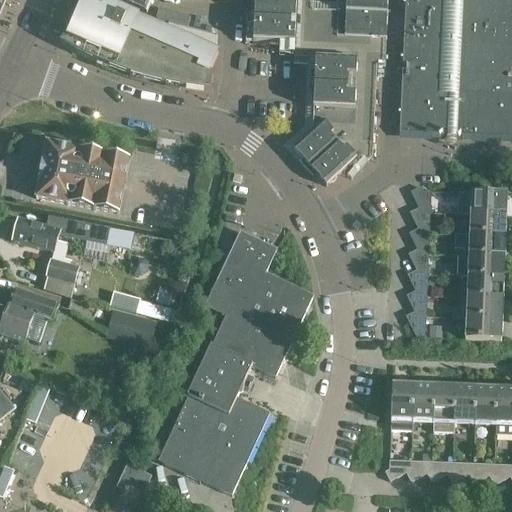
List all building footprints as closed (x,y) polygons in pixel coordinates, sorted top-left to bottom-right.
[(218,54),(217,54),(165,31),(155,26),(141,20),(94,0),(85,0),(74,27),(71,25),(60,45),(67,49),(79,55),(91,61),(97,64),(96,67),(108,72),(131,81),(167,90),(179,92),(181,90),(213,94),(213,92),(212,92),(213,76),(210,74),(218,54)] [(112,0),(129,7),(147,15),(153,0),(256,0),(255,19),(254,43),(245,43),(245,45),(256,46),(256,45),(291,47),(295,47),(296,0),(112,0)] [(327,188),(347,170),(356,161),(373,162),(377,69),(385,69),(386,38),(388,17),(388,3),(379,2),(378,0),(346,0),(346,15),(314,13),(311,13),(309,61),(316,61),(315,89),(314,111),(313,134),(293,152),(311,171),(327,188)] [(314,0),(296,0),(295,47),(294,61),(294,66),(302,66),(309,66),(309,61),(311,13),(314,13),(314,0)] [(511,0),(406,0),(400,136),(446,139),(453,139),(459,139),(511,141),(511,0)] [(163,21),(165,12),(159,11),(157,20),(163,21)] [(165,12),(163,21),(169,23),(172,14),(165,12)] [(172,14),(169,23),(176,24),(178,16),(172,14)] [(178,16),(176,24),(182,26),(184,17),(178,16)] [(184,17),(182,26),(188,28),(191,19),(184,17)] [(316,61),(309,61),(309,66),(305,127),(285,147),(308,174),(311,171),(293,152),(313,134),(314,111),(315,89),(316,61)] [(119,217),(129,161),(47,145),(36,201),(119,217)] [(422,194),(420,190),(411,195),(419,210),(422,216),(431,216),(432,194),(422,194)] [(507,219),(507,197),(471,196),(470,217),(507,219)] [(422,216),(419,210),(411,215),(418,231),(421,236),(430,237),(431,216),(422,216)] [(470,238),(506,239),(507,219),(470,217),(470,238)] [(107,248),(110,231),(49,219),(47,229),(20,222),(13,244),(55,255),(51,267),(39,265),(37,275),(76,285),(80,270),(78,270),(79,266),(65,262),(68,247),(59,244),(60,240),(107,248)] [(421,236),(418,231),(410,236),(418,252),(420,257),(429,257),(430,237),(421,236)] [(241,234),(229,259),(217,285),(254,302),(266,276),(278,252),(241,234)] [(505,260),(506,239),(470,238),(469,259),(505,260)] [(420,257),(418,252),(409,257),(417,273),(419,278),(428,278),(429,257),(420,257)] [(459,279),(468,279),(504,281),(505,260),(469,259),(460,258),(459,279)] [(419,278),(417,273),(408,278),(416,293),(419,298),(427,299),(428,278),(419,278)] [(237,401),(245,385),(252,369),(276,380),(314,299),(266,276),(254,302),(217,285),(205,310),(226,320),(212,349),(212,348),(188,399),(189,400),(159,464),(232,498),(270,416),(237,401)] [(504,301),(504,281),(468,279),(467,300),(504,301)] [(175,293),(162,290),(159,302),(173,305),(175,293)] [(0,337),(24,346),(35,317),(54,324),(60,307),(17,292),(12,307),(11,307),(9,312),(0,308),(0,331),(2,332),(0,336),(0,337)] [(419,298),(416,293),(407,298),(415,315),(418,319),(427,319),(427,299),(419,298)] [(141,307),(114,300),(110,316),(117,317),(137,323),(141,307)] [(503,322),(504,301),(467,300),(466,321),(503,322)] [(417,340),(426,341),(427,319),(418,319),(415,315),(406,319),(415,335),(417,340)] [(137,323),(117,317),(109,347),(153,357),(160,328),(137,323)] [(465,342),(502,344),(503,322),(466,321),(465,342)] [(413,424),(415,388),(393,387),(391,433),(413,434),(413,424)] [(413,424),(434,425),(435,389),(415,388),(413,424)] [(454,436),(455,426),(456,390),(435,389),(434,425),(433,436),(454,436)] [(455,426),(475,427),(477,391),(456,390),(455,426)] [(475,427),(496,428),(497,391),(477,391),(475,427)] [(511,391),(497,391),(496,428),(495,438),(511,438),(511,391)] [(390,472),(386,474),(391,484),(407,476),(413,472),(413,464),(390,463),(390,472)] [(413,472),(407,476),(411,484),(427,476),(434,473),(434,465),(413,464),(413,472)] [(434,473),(427,476),(432,485),(448,477),(455,473),(455,466),(434,465),(434,473)] [(455,473),(448,477),(453,486),(469,478),(475,475),(476,467),(455,466),(455,473)] [(117,489),(141,501),(152,478),(128,467),(117,489)] [(475,475),(469,478),(474,487),(490,479),(497,475),(497,467),(476,467),(475,475)] [(497,475),(490,479),(494,488),(510,480),(511,479),(511,468),(497,467),(497,475)]
